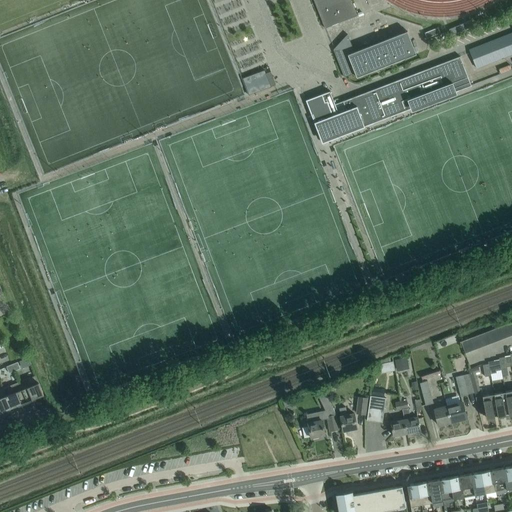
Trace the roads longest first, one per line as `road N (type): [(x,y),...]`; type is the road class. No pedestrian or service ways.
road 1 (tertiary): [(308,476),(511,440)]
road 2 (tertiary): [(115,511),(308,476)]
